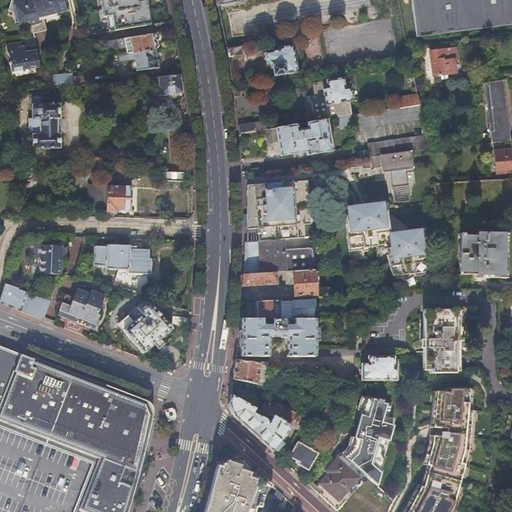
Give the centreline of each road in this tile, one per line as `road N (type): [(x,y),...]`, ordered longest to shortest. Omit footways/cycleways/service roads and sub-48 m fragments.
road 1 (residential): [(217,231),(30,223),(13,233),(0,269)]
road 2 (primary): [(217,231),(217,153),(190,0)]
road 3 (residential): [(200,402),(0,324)]
road 4 (primary): [(200,402),(217,231)]
road 5 (residential): [(321,511),(200,402)]
